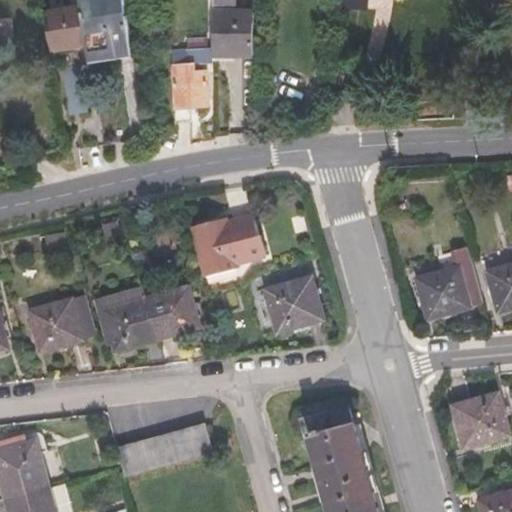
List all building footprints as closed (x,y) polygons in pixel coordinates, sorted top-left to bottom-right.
[(82,0),(85,13),(90,45),(90,50),(91,56),(116,52),(117,57),(133,55),(131,38),(128,13),(126,0),(82,0)] [(162,9),(128,13),(131,38),(165,34),(162,9)] [(47,19),(52,51),(90,45),(85,13),(47,19)] [(235,55),(255,55),(255,13),(214,14),(215,55),(235,55)] [(188,40),(188,50),(207,50),(207,39),(188,40)] [(90,45),(52,51),(53,56),(90,50),(90,45)] [(190,67),(196,67),(215,65),(214,49),(207,50),(188,50),(190,67)] [(175,109),(176,123),(193,122),(192,108),(210,106),(208,73),(196,74),(196,67),(190,67),(188,50),(173,51),(177,109),(175,109)] [(72,115),(88,112),(80,66),(63,69),(72,115)] [(98,94),(106,144),(143,139),(137,89),(98,94)] [(215,221),(192,226),(205,277),(240,268),(239,264),(266,257),(255,216),(228,223),(229,225),(216,228),(215,221)] [(227,217),(215,221),(216,228),(229,225),(228,223),(227,217)] [(118,222),(105,225),(108,237),(121,234),(118,222)] [(438,257),(442,272),(418,279),(429,320),(472,308),(472,306),(484,303),(469,248),(438,257)] [(60,256),(46,260),(50,274),(64,270),(60,256)] [(511,265),(488,272),(499,313),(511,309),(511,265)] [(313,277),(266,290),(279,333),(325,320),(313,277)] [(148,298),(145,285),(95,299),(107,340),(113,338),(105,311),(148,298)] [(190,287),(148,298),(160,339),(202,327),(190,287)] [(98,336),(87,296),(31,311),(42,352),(98,336)] [(105,311),(113,338),(116,352),(160,339),(148,298),(105,311)] [(0,351),(10,349),(0,311),(0,351)] [(453,406),(466,449),(511,436),(511,434),(500,393),(453,406)] [(305,439),(311,437),(332,511),(379,511),(355,425),(349,405),(299,419),(305,439)] [(118,447),(126,477),(215,452),(206,423),(133,443),(118,447)] [(0,446),(1,450),(28,442),(27,436),(0,442),(0,446)] [(0,450),(0,475),(6,499),(51,486),(38,440),(28,442),(1,450),(0,450)] [(73,511),(66,482),(51,486),(57,511),(73,511)] [(57,511),(51,486),(6,499),(10,511),(57,511)] [(483,511),(511,511),(511,491),(480,501),(483,511)]
